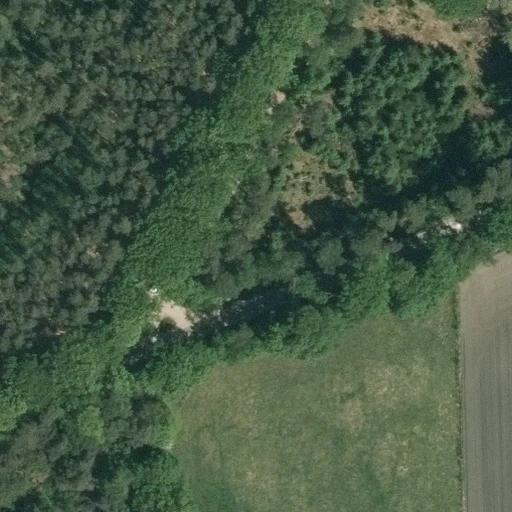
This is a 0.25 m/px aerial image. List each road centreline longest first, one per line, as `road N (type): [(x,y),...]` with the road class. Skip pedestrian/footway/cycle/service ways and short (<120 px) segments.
road 1 (unclassified): [(0,424),(121,359),(511,210)]
road 2 (track): [(329,0),(165,291)]
